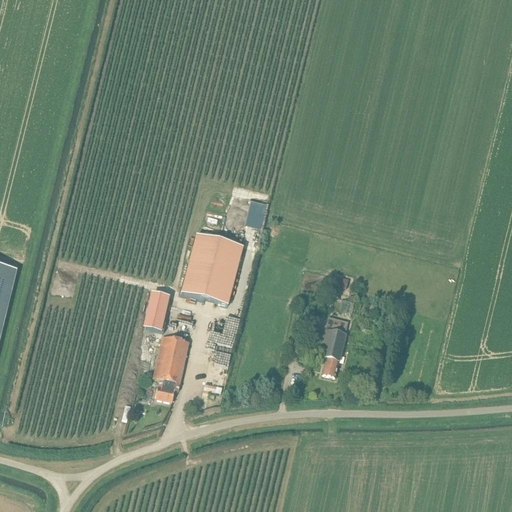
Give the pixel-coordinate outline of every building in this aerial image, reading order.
[(250,205),(244,229),(259,232),(265,208),(250,205)] [(196,238),(180,296),(227,308),(243,250),(196,238)] [(0,337),(17,269),(0,264),(0,337)] [(334,287),(343,290),(345,290),(348,282),(336,280),(334,287)] [(342,302),(339,313),(352,316),(354,305),(353,305),(354,299),(349,297),(347,303),(342,302)] [(143,335),(160,338),(166,303),(150,300),(143,335)] [(323,331),(319,349),(316,359),(325,361),(321,378),(335,381),(348,324),(327,319),(324,331),(323,331)] [(177,395),(180,385),(187,345),(160,340),(155,371),(152,381),(160,383),(158,390),(157,390),(155,402),(171,406),(174,394),(177,395)] [(128,356),(135,358),(138,346),(131,344),(128,356)] [(127,358),(125,371),(132,372),(134,360),(127,358)] [(204,386),(203,389),(201,398),(207,400),(209,394),(220,396),(222,390),(204,386)]
